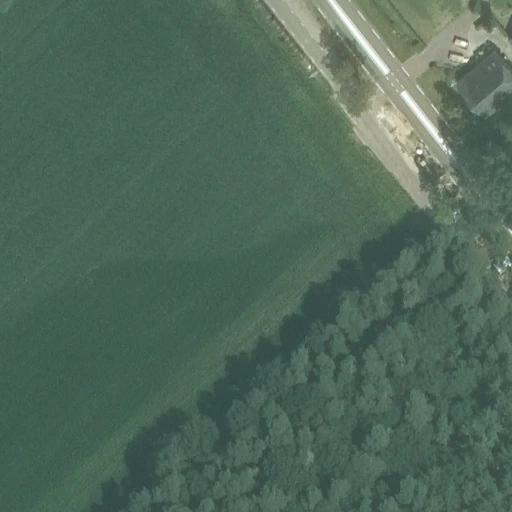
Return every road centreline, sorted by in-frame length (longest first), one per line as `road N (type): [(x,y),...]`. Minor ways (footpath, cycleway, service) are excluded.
road 1 (unclassified): [(511,305),(274,0)]
road 2 (primary): [(511,234),(327,0)]
